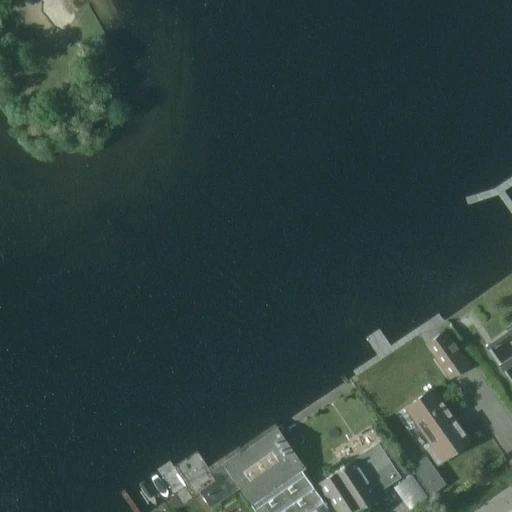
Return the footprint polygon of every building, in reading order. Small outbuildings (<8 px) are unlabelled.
[(449,376),(468,363),(445,330),(426,344),(449,376)] [(448,455),(469,440),(432,388),(405,407),(432,445),(426,449),(437,464),(448,456),(448,455)] [(333,511),(327,503),(326,504),(301,470),(305,467),(277,428),(223,465),(238,487),(255,511),(333,511)] [(340,468),(318,483),(333,506),(336,511),(344,511),(351,507),(353,510),(377,495),(375,492),(399,476),(377,444),(367,451),(354,460),(353,459),(344,466),(343,464),(339,467),(340,468)] [(210,505),(238,487),(221,464),(210,472),(215,480),(200,490),(210,505)] [(417,475),(429,491),(443,481),(431,465),(417,475)]
